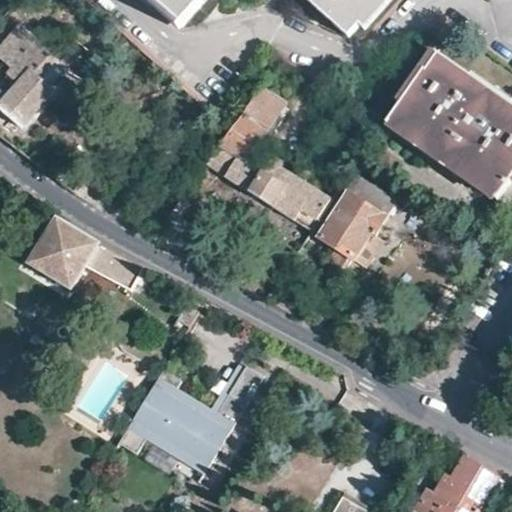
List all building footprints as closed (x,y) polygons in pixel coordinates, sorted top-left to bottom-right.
[(4,0),(13,9),(21,0),(4,0)] [(149,0),(181,29),(206,0),(149,0)] [(306,0),(306,1),(347,38),(361,22),(380,0),(306,0)] [(69,62),(41,38),(39,41),(20,24),(0,45),(0,51),(16,66),(0,82),(0,111),(19,129),(53,92),(50,89),(71,66),(80,74),(95,58),(84,47),(69,62)] [(511,105),(435,53),(388,121),(496,197),(494,200),(496,202),(511,179),(511,105)] [(257,144),(285,104),(272,95),(279,85),(268,77),(221,145),(246,160),(257,144)] [(319,192),(265,155),(257,167),(246,160),(221,145),(221,144),(207,165),(311,234),(344,183),(330,174),(319,192)] [(396,202),(351,174),(344,183),(311,234),(334,248),(322,267),(339,277),(351,259),(367,234),(373,237),(396,202)] [(175,249),(188,257),(209,225),(186,210),(188,206),(181,201),(170,218),(178,223),(165,244),(175,249)] [(88,236),(57,217),(56,217),(28,263),(71,289),(88,262),(132,289),(144,269),(115,251),(107,246),(97,241),(88,236)] [(367,234),(351,259),(363,268),(380,242),(373,237),(367,234)] [(204,471),(246,402),(229,392),(217,411),(177,387),(183,378),(165,368),(161,375),(122,438),(139,448),(147,435),(204,471)] [(480,511),(501,477),(467,458),(454,478),(448,474),(437,493),(431,490),(417,511),(480,511)] [(373,511),(375,509),(345,493),(334,511),(373,511)]
